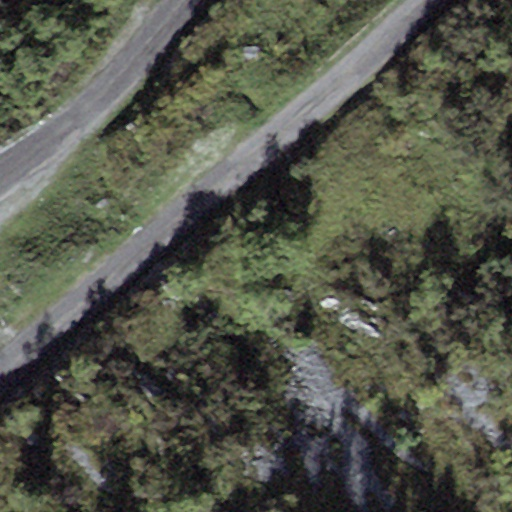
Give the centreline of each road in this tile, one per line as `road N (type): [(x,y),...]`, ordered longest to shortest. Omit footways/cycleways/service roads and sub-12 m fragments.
road 1 (tertiary): [(422,0),(0,375)]
road 2 (tertiary): [(0,174),(99,96),(186,0)]
